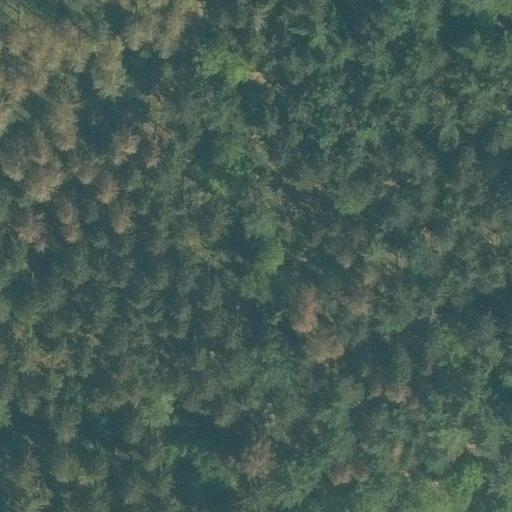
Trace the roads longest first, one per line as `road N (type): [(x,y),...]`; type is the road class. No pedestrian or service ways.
road 1 (track): [(194,0),(288,511)]
road 2 (track): [(511,475),(379,511)]
